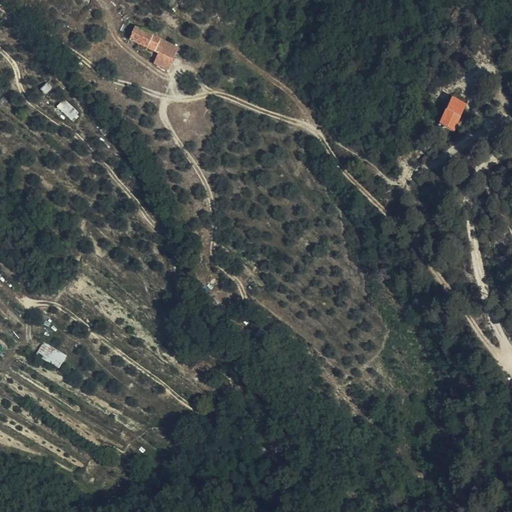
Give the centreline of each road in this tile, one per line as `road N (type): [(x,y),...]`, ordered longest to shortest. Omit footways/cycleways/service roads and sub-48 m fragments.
road 1 (track): [(511,131),(494,130),(407,180),(337,161),(311,122),(215,92),(175,94),(104,75),(11,0)]
road 2 (track): [(337,161),(493,353),(511,357)]
road 3 (track): [(0,47),(55,126),(145,214)]
road 4 (track): [(511,355),(469,227),(470,191),(482,172),(509,162)]
